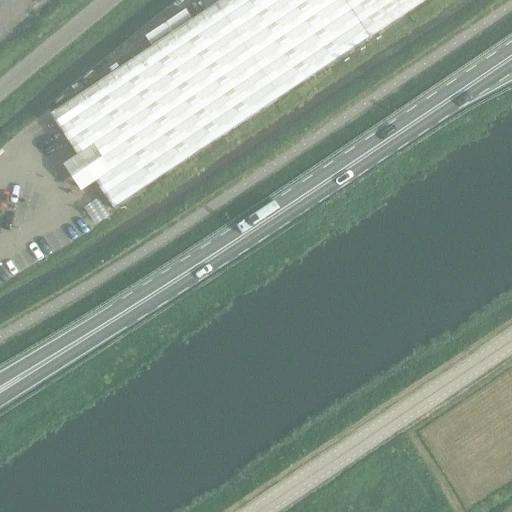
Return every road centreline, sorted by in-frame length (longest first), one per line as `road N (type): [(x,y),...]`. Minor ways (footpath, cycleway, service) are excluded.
road 1 (secondary): [(56,355),(511,61)]
road 2 (unclassified): [(258,511),(511,340)]
road 3 (unclassified): [(0,88),(106,0)]
